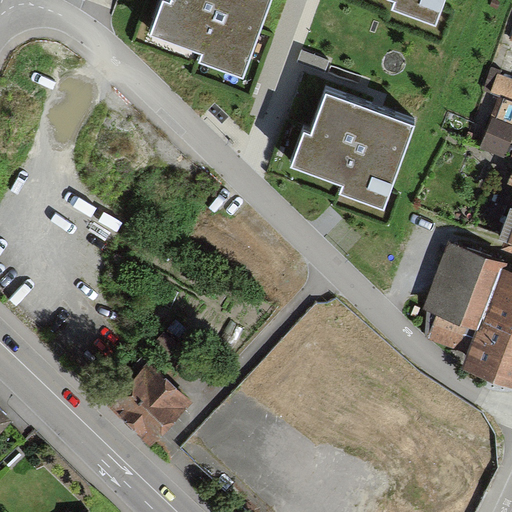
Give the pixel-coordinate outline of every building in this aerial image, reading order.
[(270,0),(163,0),(153,29),(206,47),(203,55),(246,70),(270,0)] [(443,0),(395,0),(394,4),(437,18),(443,0)] [(511,235),(505,254),(511,256),(511,78),(492,70),(465,140),(511,157),(511,235)] [(416,120),(328,88),(314,128),(305,124),(293,160),(345,178),(342,188),(386,203),(416,120)] [(466,366),(511,382),(511,277),(500,273),(499,264),(454,248),(427,310),(441,316),(433,334),(469,352),(466,366)] [(365,359),(311,303),(256,359),(264,368),(202,432),(277,511),(451,511),(487,435),(446,421),(423,448),(349,375),(365,359)] [(164,335),(152,347),(171,366),(182,354),(164,335)] [(112,402),(149,439),(184,405),(146,368),(112,402)] [(0,433),(11,421),(0,410),(0,433)]
